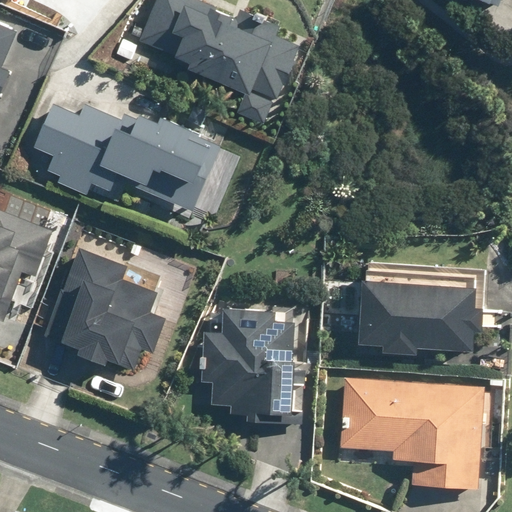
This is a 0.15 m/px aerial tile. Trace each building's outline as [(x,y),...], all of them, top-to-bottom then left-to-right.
[(240,111),(270,124),(304,40),(283,32),(286,25),(245,9),(243,15),(205,0),(161,0),(143,45),(249,89),(240,111)] [(0,106),(4,98),(12,101),(25,71),(16,68),(32,30),(0,16),(0,106)] [(60,103),(42,145),(60,153),(54,169),(66,174),(64,180),(94,193),(99,182),(119,190),(124,177),(203,209),(229,145),(151,113),(149,120),(131,112),(128,119),(91,103),(86,114),(60,103)] [(0,318),(12,323),(30,271),(44,276),(60,229),(2,208),(0,213),(0,318)] [(139,263),(89,245),(74,288),(68,286),(51,335),(87,348),(86,351),(142,371),(150,348),(163,352),(176,316),(161,311),(168,289),(134,277),(139,263)] [(489,285),(375,277),(370,342),(394,344),(394,351),(429,354),(429,346),(485,350),(486,330),(495,331),(497,305),(488,304),(489,285)] [(218,382),(217,403),(237,405),(236,412),(255,414),(254,420),(300,423),(307,321),(285,319),(286,309),(233,305),(231,331),(211,330),(208,382),(218,382)] [(492,386),(350,376),(346,447),(399,450),(399,458),(419,460),(418,483),(485,488),(492,386)]
